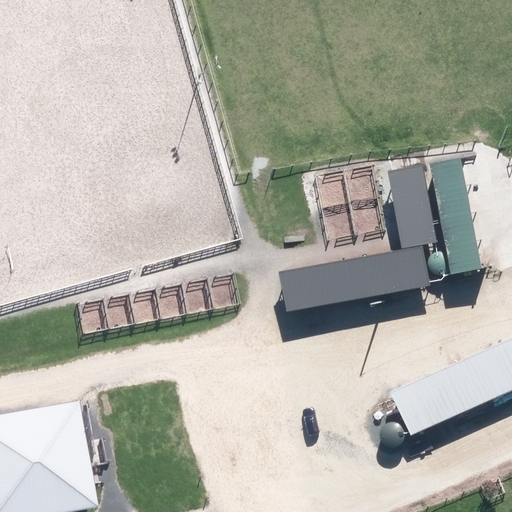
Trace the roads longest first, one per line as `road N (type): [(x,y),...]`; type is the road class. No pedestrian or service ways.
road 1 (unknown): [(307,330),(0,383)]
road 2 (unknown): [(511,296),(307,330)]
road 3 (unknown): [(307,330),(372,494)]
